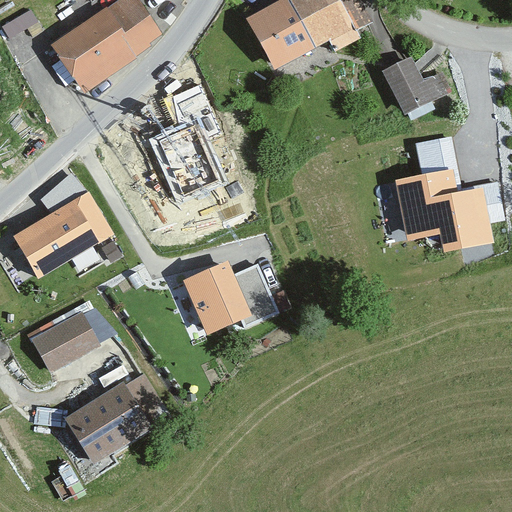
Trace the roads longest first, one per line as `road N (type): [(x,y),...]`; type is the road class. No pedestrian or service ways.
road 1 (tertiary): [(213,0),(196,27),(0,213)]
road 2 (residential): [(402,0),(431,26),(458,36),(511,40)]
